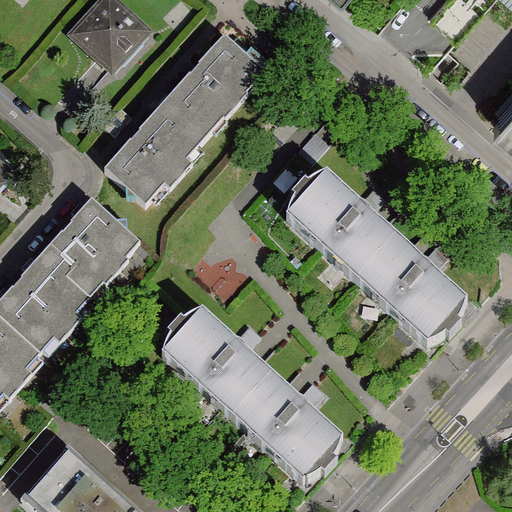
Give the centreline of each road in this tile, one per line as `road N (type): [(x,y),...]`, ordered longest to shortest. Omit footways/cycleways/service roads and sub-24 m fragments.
road 1 (residential): [(511,173),(304,0)]
road 2 (residential): [(0,268),(57,200),(65,174),(53,145),(0,96)]
road 3 (primary): [(511,369),(380,511)]
